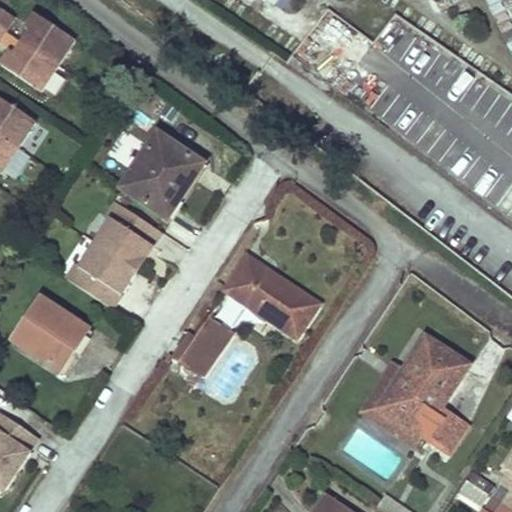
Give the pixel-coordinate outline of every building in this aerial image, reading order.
[(0,6),(0,40),(16,17),(0,6)] [(296,57),(340,86),(372,38),(329,9),(296,57)] [(42,92),(76,40),(36,14),(27,28),(31,31),(16,54),(11,51),(2,65),(42,92)] [(36,122),(0,98),(0,171),(2,173),(36,122)] [(111,155),(128,167),(152,134),(135,122),(111,155)] [(158,132),(122,186),(163,213),(172,199),(178,202),(203,163),(158,132)] [(172,199),(163,213),(168,217),(178,202),(172,199)] [(153,245),(162,231),(117,201),(107,215),(111,218),(96,242),(133,265),(148,242),(153,245)] [(66,277),(113,307),(122,292),(117,289),(133,265),(96,242),(80,266),(76,263),(66,277)] [(138,269),(153,245),(148,242),(133,265),(138,269)] [(246,256),(224,289),(295,334),(317,301),(246,256)] [(122,292),(138,269),(133,265),(117,289),(122,292)] [(42,300),(15,341),(61,371),(72,354),(67,351),(83,326),(42,300)] [(0,352),(0,353),(18,326),(0,313),(0,352)] [(208,314),(178,359),(203,375),(218,352),(211,346),(224,324),(208,314)] [(224,324),(211,346),(218,352),(233,329),(224,324)] [(83,326),(67,351),(72,354),(76,357),(93,332),(83,326)] [(426,336),(404,370),(410,374),(387,408),(448,449),(465,423),(440,405),(467,363),(426,336)] [(404,370),(381,404),(387,408),(410,374),(404,370)] [(0,473),(10,480),(31,449),(29,448),(38,435),(0,410),(0,473)] [(511,490),(511,459),(506,468),(511,471),(503,484),(511,490)] [(10,480),(0,473),(0,487),(4,490),(10,480)] [(412,511),(384,493),(376,504),(388,511),(412,511)] [(349,511),(326,496),(314,511),(349,511)] [(490,511),(485,508),(482,511),(511,511),(511,507),(504,503),(497,511),(490,511)]
